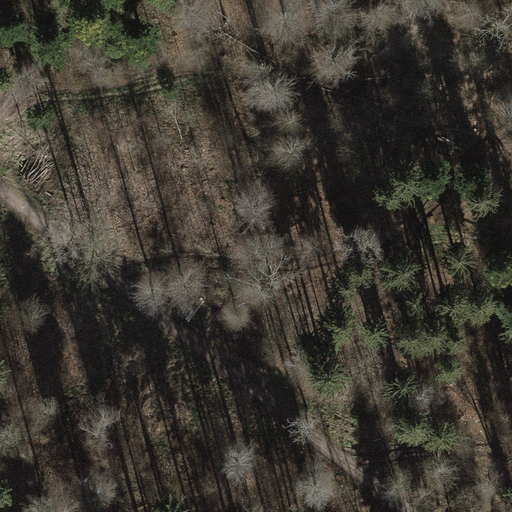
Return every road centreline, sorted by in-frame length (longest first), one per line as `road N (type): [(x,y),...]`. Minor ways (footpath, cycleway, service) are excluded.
road 1 (track): [(0,187),(409,511)]
road 2 (track): [(0,112),(96,0)]
